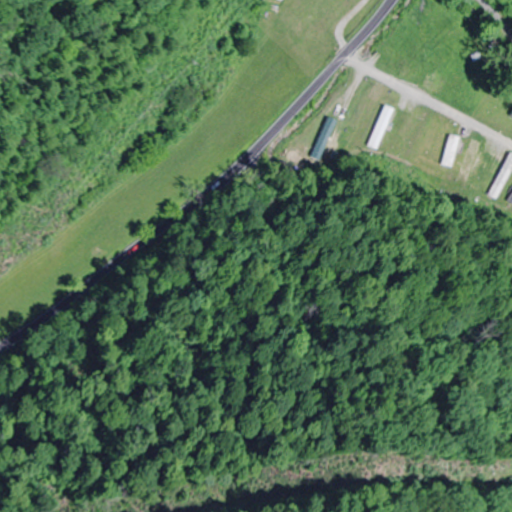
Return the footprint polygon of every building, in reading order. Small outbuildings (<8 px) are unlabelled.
[(478,82),(469,67),(440,83),(449,99),(478,82)] [(371,102),(361,99),(348,140),(358,144),(371,102)] [(381,150),(393,109),(382,106),(370,147),(381,150)] [(327,155),(338,122),(328,118),(316,152),(327,155)] [(444,167),(454,168),(458,137),(447,136),(444,167)]
